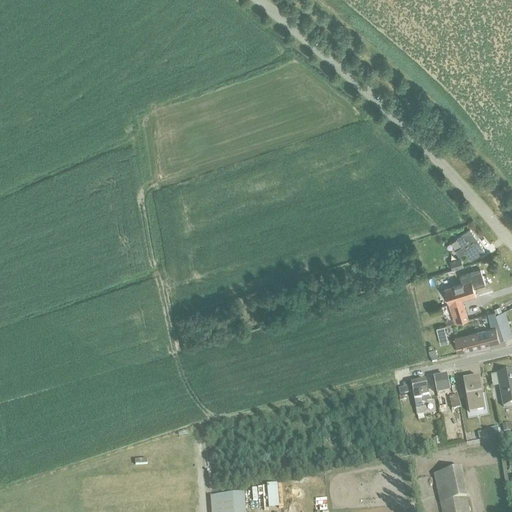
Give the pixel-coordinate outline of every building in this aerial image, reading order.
[(471,230),(451,244),(460,256),(465,252),(471,260),(484,251),(471,230)] [(461,258),(450,263),(453,270),(464,267),(461,258)] [(460,270),(450,274),(453,282),(458,281),(459,283),(480,276),(476,264),(460,270)] [(472,281),(439,292),(444,307),(445,306),(463,301),(477,296),(472,281)] [(463,301),(445,306),(448,317),(452,315),(455,325),(469,320),(463,301)] [(511,333),(505,311),(497,315),(499,324),(500,326),(504,340),(511,337),(511,333)] [(496,312),(488,314),(491,326),(499,324),(497,315),(496,312)] [(444,326),(437,328),(441,345),(448,343),(444,326)] [(497,327),(455,338),(459,353),(501,342),(500,341),(497,327)] [(434,361),(441,359),(438,347),(431,349),(434,361)] [(511,371),(497,374),(500,387),(504,408),(511,406),(511,371)] [(497,374),(491,376),(493,388),(500,387),(497,374)] [(447,377),(434,380),(439,400),(438,401),(441,413),(448,412),(445,399),(449,398),(452,411),(461,408),(458,396),(450,397),(449,393),(451,393),(447,377)] [(465,381),(464,381),(469,414),(485,411),(480,378),(479,378),(479,379),(465,381)] [(427,382),(412,385),(419,416),(427,415),(426,408),(422,409),(421,403),(432,401),(431,398),(430,398),(427,384),(427,382)] [(511,425),(511,424),(502,425),(503,432),(511,430),(511,425)] [(487,431),(478,433),(479,439),(499,435),(498,428),(487,430),(487,431)] [(462,469),(433,475),(441,511),(469,511),(467,499),(469,499),(462,469)] [(194,501),(194,470),(153,470),(153,501),(194,501)] [(277,485),(266,485),(268,509),(278,508),(277,485)] [(245,511),(244,492),(210,496),(211,511),(245,511)]
